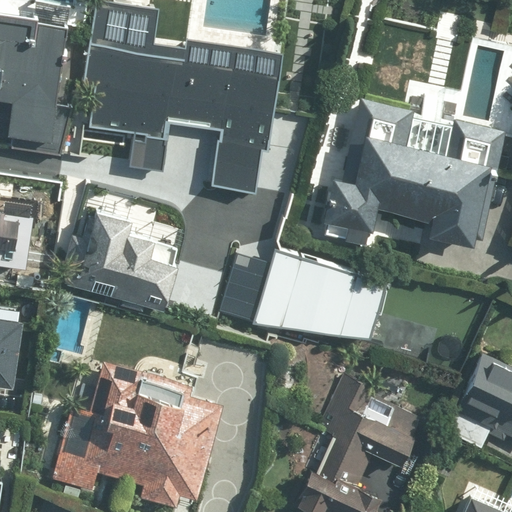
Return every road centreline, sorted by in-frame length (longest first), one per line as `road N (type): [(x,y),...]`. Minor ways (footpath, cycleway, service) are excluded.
road 1 (unknown): [(0,136),(97,154),(219,198)]
road 2 (unknown): [(238,369),(223,511)]
